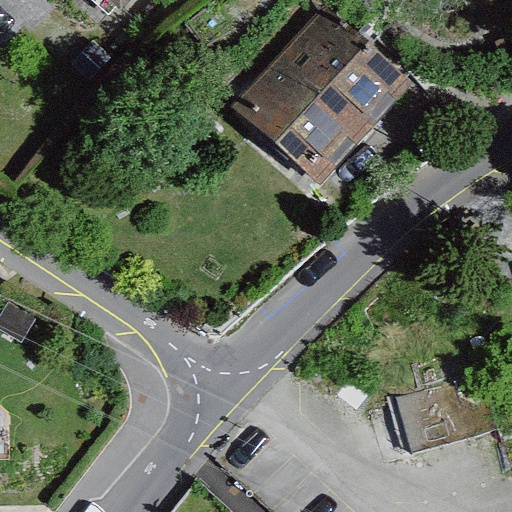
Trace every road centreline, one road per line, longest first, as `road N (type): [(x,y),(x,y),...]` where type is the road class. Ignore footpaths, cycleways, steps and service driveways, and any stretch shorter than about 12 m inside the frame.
road 1 (residential): [(511,146),(432,195),(286,325),(228,394)]
road 2 (residential): [(0,230),(228,394)]
road 3 (residential): [(228,394),(127,511)]
